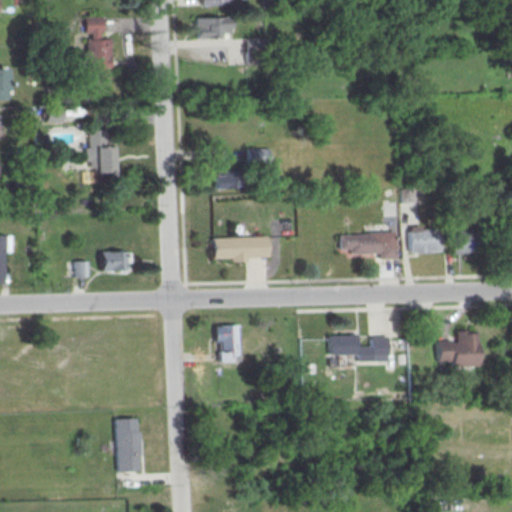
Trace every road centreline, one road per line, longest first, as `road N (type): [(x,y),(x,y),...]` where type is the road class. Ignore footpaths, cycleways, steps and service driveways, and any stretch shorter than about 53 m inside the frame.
road 1 (residential): [(155,0),(178,511)]
road 2 (residential): [(511,290),(0,304)]
